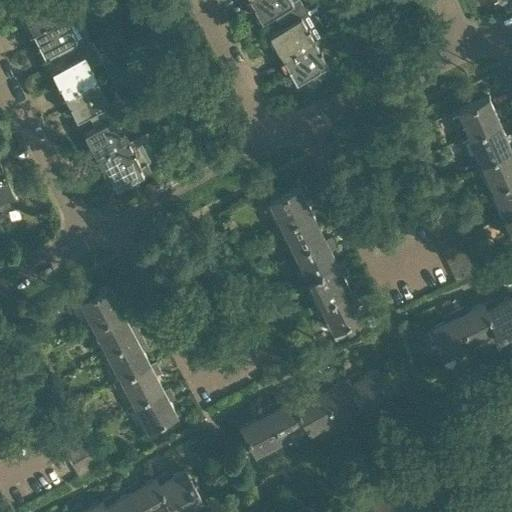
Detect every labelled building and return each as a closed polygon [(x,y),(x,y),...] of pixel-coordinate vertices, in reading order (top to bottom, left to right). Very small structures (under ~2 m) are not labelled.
[(30,0),(31,1),(20,6),(32,30),(69,11),(64,0),(30,0)] [(250,0),(261,19),(272,13),(276,20),(312,0),(250,0)] [(269,34),(282,56),(313,39),(320,35),(308,14),(320,7),(315,0),(312,0),(276,20),(280,28),(269,34)] [(69,12),(69,11),(32,30),(45,54),(55,49),(59,55),(85,42),(92,39),(101,35),(96,25),(81,33),(70,11),(69,12)] [(114,40),(122,36),(126,34),(121,26),(109,32),(114,40)] [(92,39),(85,42),(59,55),(63,64),(52,69),(63,92),(95,76),(90,66),(102,59),(92,39)] [(327,63),(313,39),(282,56),(296,80),(307,74),(311,82),(337,67),(333,59),(327,63)] [(87,112),(90,118),(117,104),(114,98),(108,101),(95,76),(63,92),(76,118),(87,112)] [(469,133),(499,120),(488,95),(457,108),(469,133)] [(122,114),(117,104),(90,118),(95,127),(84,132),(96,155),(127,139),(116,117),(122,114)] [(511,147),(499,120),(469,133),(480,160),(511,147)] [(115,187),(123,183),(150,169),(146,161),(150,159),(154,157),(142,133),(128,140),(127,139),(96,155),(108,181),(111,179),(115,187)] [(480,160),(492,186),(511,177),(511,148),(511,149),(511,147),(480,160)] [(13,152),(0,157),(0,207),(0,209),(17,202),(6,176),(21,170),(13,152)] [(511,177),(492,186),(504,214),(511,210),(511,177)] [(281,224),(311,210),(299,185),(269,199),(281,224)] [(268,188),(258,192),(261,198),(271,194),(268,188)] [(456,218),(451,208),(427,220),(432,231),(456,218)] [(324,237),(311,210),(281,224),(294,251),(324,237)] [(461,229),(456,218),(432,231),(437,241),(461,229)] [(437,241),(442,253),(467,241),(461,229),(437,241)] [(294,251),(307,277),(337,263),(328,246),(333,242),(330,235),(325,238),(324,237),(294,251)] [(473,253),(467,241),(442,253),(448,265),(473,253)] [(473,253),(448,265),(456,281),(481,269),(473,253)] [(337,264),(337,263),(307,277),(319,303),(349,289),(341,272),(346,268),(343,262),(337,264)] [(93,325),(127,307),(124,302),(118,303),(109,285),(80,301),(93,325)] [(349,289),(319,303),(333,331),(363,316),(354,298),(359,294),(355,288),(350,290),(349,289)] [(484,301),(500,337),(511,331),(511,294),(493,304),(489,298),(484,301)] [(499,338),(500,337),(484,301),(483,301),(483,302),(465,311),(461,306),(455,309),(471,344),(496,332),(499,338)] [(265,315),(259,305),(236,317),(241,328),(265,315)] [(127,308),(127,307),(93,325),(107,352),(141,334),(137,327),(132,329),(122,311),(127,308)] [(444,357),(471,344),(455,309),(447,313),(449,318),(429,328),(444,357)] [(271,326),(265,315),(241,328),(247,339),(271,326)] [(247,339),(253,350),(277,338),(271,326),(247,339)] [(331,333),(336,341),(347,335),(342,327),(331,333)] [(107,352),(108,356),(120,379),(150,363),(140,345),(145,342),(141,334),(107,352)] [(282,349),(277,338),(253,350),(259,362),(282,349)] [(259,362),(266,376),(290,363),(282,349),(259,362)] [(150,363),(120,379),(134,405),(163,389),(154,371),(159,367),(155,361),(150,363)] [(347,376),(364,411),(391,397),(376,368),(357,378),(353,372),(347,375),(347,376)] [(322,389),(320,390),(335,419),(361,406),(364,411),(347,376),(329,385),(326,380),(320,384),(322,389)] [(168,386),(163,389),(134,405),(147,430),(177,415),(167,396),(172,393),(168,386)] [(293,397),(292,397),(296,406),(309,433),(335,419),(320,390),(302,399),(298,393),(293,396),(293,397)] [(309,433),(296,406),(292,397),(275,406),(271,401),(264,405),(281,440),(306,428),(309,433)] [(255,454),(281,440),(264,405),(257,408),(260,414),(240,424),(255,454)] [(76,418),(70,406),(46,419),(53,431),(76,418)] [(83,429),(76,418),(53,431),(59,442),(83,429)] [(89,440),(83,429),(59,442),(65,453),(89,440)] [(89,440),(65,453),(71,464),(95,451),(89,440)] [(102,463),(95,451),(71,464),(78,476),(102,463)] [(184,468),(165,478),(161,473),(155,476),(155,477),(173,511),(199,497),(184,468)] [(374,511),(397,511),(425,500),(413,473),(410,474),(372,491),(370,491),(376,504),(372,505),(374,511)] [(173,511),(155,477),(137,486),(133,481),(127,484),(130,490),(129,491),(140,511),(159,511),(170,506),(173,511)] [(140,511),(129,491),(111,500),(107,495),(101,498),(101,499),(107,511),(140,511)] [(107,511),(101,499),(83,509),(79,504),(72,507),(74,511),(107,511)] [(397,511),(429,511),(425,500),(397,511)]
